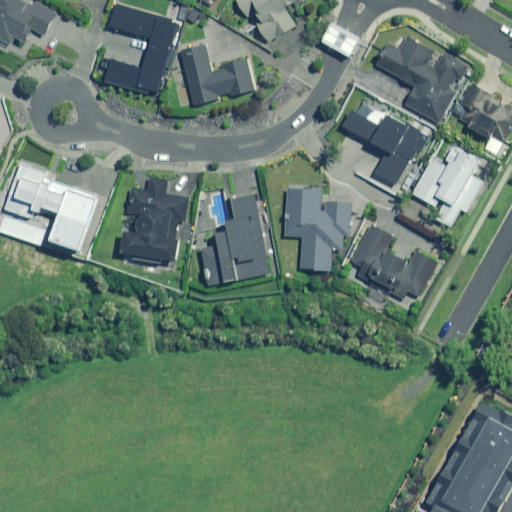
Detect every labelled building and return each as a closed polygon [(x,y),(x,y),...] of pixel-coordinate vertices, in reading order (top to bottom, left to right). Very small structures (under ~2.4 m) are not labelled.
[(0,0),(0,39),(11,46),(15,39),(24,44),(33,30),(44,37),(58,13),(36,0),(33,6),(23,0),(0,0)] [(235,0),(248,19),(256,14),(259,20),(256,22),(269,42),(276,37),(277,39),(296,26),(285,9),(295,2),(298,5),(306,0),(235,0)] [(172,20),(117,4),(111,28),(152,40),(144,69),(112,60),(105,83),(150,96),(151,92),(159,95),(179,26),(171,24),(172,20)] [(362,39),(334,24),(324,43),(352,58),(362,39)] [(401,50),(389,44),(377,66),(417,87),(406,106),(440,124),(456,94),(451,91),(457,79),(462,82),(470,67),(444,53),(435,69),(429,65),(436,52),(408,37),(401,50)] [(213,73),(206,46),(183,52),(197,105),(220,99),(220,97),(231,95),(232,98),(257,92),(249,58),(224,65),(226,70),(213,73)] [(494,97),(474,85),(463,104),(468,107),(461,120),(471,125),(470,128),(491,140),(492,137),(504,143),(510,132),(511,133),(511,132),(511,107),(506,104),(506,107),(493,99),(494,97)] [(382,127),(352,110),(343,128),(388,152),(375,175),(398,187),(419,149),(423,151),(430,138),(420,133),(421,131),(407,123),(406,126),(388,116),(382,127)] [(449,168),(433,159),(413,196),(434,207),(429,215),(452,227),(462,210),(467,213),(484,184),(472,177),(480,162),(462,153),(456,164),(452,162),(449,168)] [(48,173),(22,165),(6,211),(32,220),(35,213),(41,215),(42,212),(60,218),(58,225),(78,231),(83,218),(88,219),(97,196),(54,181),(54,180),(46,177),(48,173)] [(150,179),(149,192),(132,190),(129,213),(143,215),(142,218),(138,222),(136,228),(140,235),(125,233),(122,254),(177,262),(179,242),(175,242),(178,221),(186,222),(189,198),(166,195),(168,181),(150,179)] [(303,191),(289,190),(286,236),(305,237),(303,269),(331,270),(332,250),(343,250),(344,237),(351,237),(353,202),(326,201),(325,211),(322,211),(323,189),(304,188),(303,191)] [(272,276),(256,195),(231,200),(235,220),(229,222),(226,222),(229,234),(217,236),(219,246),(203,250),(211,288),(272,276)] [(396,236),(372,224),(352,262),(363,268),(359,277),(376,286),(378,282),(387,287),(385,291),(405,301),(410,293),(421,299),(441,262),(416,249),(410,262),(388,251),(396,236)] [(482,403),(426,503),(434,508),(432,511),(497,511),(511,486),(511,416),(501,410),(499,412),(482,403)]
